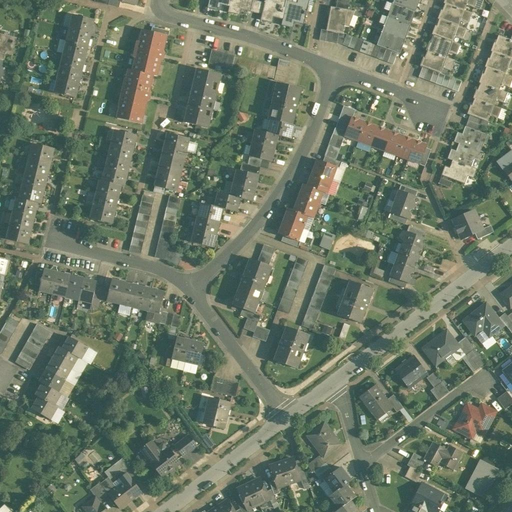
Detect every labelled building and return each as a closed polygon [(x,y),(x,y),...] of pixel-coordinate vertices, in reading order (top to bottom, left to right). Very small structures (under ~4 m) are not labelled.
[(209,0),(208,8),(219,10),(220,3),(230,6),(231,0),(209,0)] [(231,0),(230,6),(228,12),(240,15),(242,8),(250,10),(253,0),(252,0),(231,0)] [(259,2),(253,0),(250,10),(250,12),(256,13),(259,2)] [(265,0),(265,3),(262,15),(261,20),(272,23),(273,16),(283,18),(287,2),(287,0),(265,0)] [(297,0),(297,4),(287,2),(283,18),(282,25),(292,28),(294,20),(303,23),(302,24),(303,24),(308,0),(297,0)] [(419,0),(394,0),(393,3),(415,11),(419,0)] [(445,0),(444,3),(446,4),(464,11),(464,10),(466,5),(474,8),(477,0),(445,0)] [(265,3),(259,2),(256,13),(262,15),(265,3)] [(415,11),(393,3),(388,17),(410,26),(415,11)] [(464,11),(446,4),(443,11),(441,11),(438,19),(440,20),(440,19),(459,26),(461,20),(469,23),(472,13),(464,10),(464,11)] [(336,8),(331,7),(327,30),(333,32),(339,33),(343,34),(345,26),(349,27),(355,12),(348,10),(336,8)] [(64,27),(70,28),(73,15),(67,14),(64,27)] [(94,20),(73,15),(70,28),(91,33),(94,20)] [(410,26),(388,17),(382,31),(405,40),(410,26)] [(459,26),(440,19),(440,20),(437,27),(435,26),(432,35),(434,35),(453,42),(455,36),(463,39),(466,29),(459,26)] [(170,31),(152,27),(151,32),(167,36),(169,36),(170,31)] [(91,33),(70,28),(67,41),(88,46),(91,33)] [(151,32),(143,30),(140,42),(138,42),(134,58),(136,58),(133,71),(153,76),(157,77),(161,59),(163,59),(164,54),(163,53),(167,36),(151,32)] [(327,30),(321,30),(319,41),(331,43),(333,32),(327,30)] [(405,40),(382,31),(377,46),(392,51),(398,53),(400,54),(405,40)] [(5,35),(0,34),(0,59),(4,60),(5,52),(12,54),(16,38),(15,38),(15,41),(4,38),(5,35)] [(347,34),(343,45),(348,47),(352,36),(347,34)] [(453,42),(434,35),(431,42),(430,42),(426,50),(428,51),(447,58),(449,52),(457,55),(461,45),(453,42)] [(358,39),(352,36),(348,47),(354,49),(358,39)] [(511,40),(510,40),(499,36),(496,44),(494,43),(491,52),(493,52),(511,59),(511,57),(511,40)] [(363,41),(358,38),(354,50),(359,52),(363,41)] [(88,46),(67,41),(64,54),(85,59),(88,46)] [(369,43),(364,41),(360,52),(365,54),(369,43)] [(375,45),(369,43),(365,54),(371,56),(375,45)] [(375,45),(371,56),(376,58),(381,47),(377,46),(375,45)] [(386,49),(381,47),(376,58),(382,60),(386,49)] [(392,51),(386,49),(382,60),(388,62),(392,51)] [(212,50),(208,63),(214,65),(218,51),(212,50)] [(223,53),(218,51),(214,65),(220,66),(223,53)] [(392,51),(388,62),(393,64),(398,53),(392,51)] [(447,58),(428,51),(425,58),(424,58),(420,66),(422,67),(428,69),(434,71),(439,73),(441,74),(443,68),(451,71),(455,61),(447,58)] [(511,59),(493,52),(490,59),(488,58),(485,67),(487,68),(506,75),(506,74),(508,69),(511,70),(511,58),(511,59)] [(229,54),(223,53),(220,66),(226,68),(229,54)] [(85,59),(64,54),(61,67),(82,72),(85,59)] [(235,55),(229,54),(226,68),(232,69),(234,57),(235,55)] [(275,67),(234,57),(232,69),(273,79),(275,67)] [(82,72),(61,67),(58,80),(79,85),(82,72)] [(422,67),(419,77),(424,79),(428,69),(422,67)] [(484,75),(483,74),(479,83),(481,83),(500,90),(502,84),(510,87),(511,81),(511,76),(506,74),(506,75),(487,68),(484,75)] [(190,96),(215,101),(218,89),(220,90),(222,89),(223,83),(222,82),(220,81),(222,75),(197,69),(190,96)] [(434,71),(428,69),(424,79),(430,82),(434,71)] [(133,71),(129,70),(127,80),(126,80),(120,104),(121,104),(118,119),(141,124),(147,99),(149,100),(151,94),(149,93),(153,76),(133,71)] [(439,73),(434,71),(430,82),(435,84),(439,73)] [(441,74),(439,73),(435,84),(441,86),(445,75),(441,74)] [(450,77),(445,75),(441,86),(447,88),(450,77)] [(456,79),(451,77),(450,77),(447,88),(452,90),(456,79)] [(462,82),(456,79),(452,90),(458,92),(462,82)] [(79,85),(58,80),(54,93),(76,98),(79,85)] [(277,83),(269,120),(271,120),(292,125),(300,88),(277,83)] [(481,83),(478,90),(477,90),(473,99),(475,99),(494,106),(496,100),(504,103),(508,93),(500,90),(481,83)] [(215,101),(190,96),(184,122),(209,128),(215,101)] [(494,106),(475,99),(472,106),(471,106),(468,114),(470,115),(488,122),(490,116),(498,119),(502,109),(494,106)] [(356,110),(344,106),(342,112),(353,116),(356,110)] [(354,116),(365,119),(367,113),(356,109),(354,116)] [(353,116),(342,112),(340,117),(351,121),(352,117),(353,118),(353,116)] [(488,122),(470,115),(468,121),(478,125),(480,126),(487,128),(489,122),(488,122)] [(351,121),(340,117),(338,123),(349,127),(351,121)] [(353,118),(352,117),(351,121),(349,127),(347,132),(346,132),(345,136),(358,141),(365,122),(353,118)] [(271,120),(268,133),(277,136),(290,139),(293,125),(292,125),(271,120)] [(478,125),(468,121),(466,127),(478,131),(480,126),(478,125)] [(379,127),(365,122),(358,141),(372,146),(379,127)] [(349,127),(338,123),(335,128),(346,132),(347,132),(349,127)] [(392,132),(379,127),(372,146),(385,151),(392,132)] [(466,127),(465,127),(462,135),(458,133),(454,142),(459,144),(461,144),(478,150),(481,143),(486,145),(489,136),(478,131),(466,127)] [(335,128),(333,134),(344,138),(345,136),(346,132),(335,128)] [(137,136),(115,130),(112,143),(133,149),(137,136)] [(268,133),(256,130),(252,143),(274,149),(277,136),(268,133)] [(405,137),(392,132),(385,151),(398,156),(405,137)] [(189,139),(168,133),(164,147),(186,152),(189,139)] [(344,138),(333,134),(331,139),(342,143),(344,138)] [(415,141),(405,137),(398,156),(408,160),(415,141)] [(189,139),(186,152),(192,154),(196,140),(189,139)] [(342,143),(331,139),(329,145),(340,149),(342,143)] [(426,145),(415,141),(408,160),(419,164),(425,148),(426,145)] [(133,149),(112,143),(109,156),(130,161),(133,149)] [(274,149),(252,143),(252,146),(246,145),(244,154),(250,155),(249,157),(250,157),(262,160),(271,162),(274,149)] [(54,149),(33,144),(29,158),(51,163),(54,149)] [(478,150),(461,144),(459,144),(456,151),(452,149),(448,159),(453,161),(455,161),(471,167),(474,159),(480,161),(483,152),(478,150)] [(340,149),(329,145),(327,151),(338,155),(340,149)] [(186,152),(164,147),(161,160),(183,165),(186,152)] [(425,148),(419,164),(418,164),(425,167),(431,150),(425,148)] [(338,155),(327,151),(324,156),(325,157),(325,156),(336,160),(338,155)] [(504,170),(511,163),(511,153),(511,152),(498,162),(504,170)] [(130,161),(109,156),(106,169),(127,174),(130,161)] [(336,160),(325,156),(325,157),(323,162),(336,167),(340,169),(342,163),(336,160)] [(262,160),(250,157),(248,164),(261,167),(262,160)] [(51,163),(29,158),(26,171),(48,177),(51,163)] [(183,165),(161,160),(158,173),(180,178),(183,165)] [(323,162),(318,160),(313,173),(332,180),(336,167),(323,162)] [(419,164),(408,160),(406,164),(417,168),(418,164),(419,164)] [(471,167),(455,161),(453,161),(450,168),(445,166),(442,176),(465,184),(468,176),(474,178),(477,169),(471,167)] [(248,164),(242,163),(240,171),(259,175),(261,167),(248,164)] [(127,174),(106,169),(103,181),(121,186),(124,187),(127,174)] [(240,171),(236,170),(233,183),(256,188),(259,175),(240,171)] [(48,177),(26,171),(23,185),(44,190),(48,177)] [(180,178),(158,173),(155,186),(176,191),(180,178)] [(332,180),(313,173),(308,186),(323,192),(327,194),(332,180)] [(368,180),(376,184),(379,177),(371,174),(368,180)] [(452,182),(441,178),(439,184),(450,188),(452,182)] [(103,181),(100,181),(97,193),(118,199),(121,186),(103,181)] [(231,193),(233,183),(226,181),(224,191),(231,193)] [(256,188),(233,183),(231,193),(230,196),(240,199),(252,202),(256,188)] [(44,190),(23,185),(20,199),(38,203),(41,204),(44,190)] [(323,192),(308,186),(304,185),(299,198),(318,205),(323,192)] [(417,191),(401,185),(399,190),(416,197),(417,191)] [(416,197),(399,190),(395,202),(413,209),(418,197),(416,197)] [(118,199),(97,193),(94,206),(115,211),(118,199)] [(227,195),(218,193),(215,207),(223,209),(237,212),(240,199),(230,196),(227,195)] [(155,199),(143,196),(141,202),(153,204),(155,199)] [(181,199),(170,196),(168,202),(180,205),(181,199)] [(20,199),(17,198),(13,212),(35,217),(38,203),(20,199)] [(318,205),(299,198),(294,211),(307,216),(313,218),(318,205)] [(153,204),(141,202),(140,207),(152,210),(153,204)] [(180,205),(168,202),(167,208),(178,211),(180,205)] [(413,209),(395,202),(391,213),(407,219),(409,220),(413,209)] [(215,207),(201,203),(198,217),(219,222),(223,209),(215,207)] [(115,211),(94,206),(90,219),(112,224),(115,211)] [(152,210),(140,207),(139,213),(150,216),(152,210)] [(307,216),(294,211),(289,209),(284,222),(303,229),(307,216)] [(474,211),(453,221),(456,227),(455,227),(458,234),(459,234),(461,239),(475,233),(483,230),(483,229),(474,211)] [(35,217),(13,212),(10,226),(31,231),(35,217)] [(150,216),(139,213),(137,220),(149,222),(150,216)] [(407,219),(391,213),(389,218),(405,224),(407,219)] [(177,216),(165,214),(164,219),(176,222),(177,216)] [(219,222),(198,217),(195,229),(216,235),(219,222)] [(176,222),(164,219),(162,226),(174,228),(176,222)] [(149,222),(137,220),(136,226),(147,229),(149,222)] [(303,229),(284,222),(279,234),(283,236),(298,241),(300,242),(304,243),(309,231),(303,229)] [(31,231),(10,226),(7,240),(16,242),(28,245),(31,231)] [(147,229),(136,226),(134,232),(146,235),(147,229)] [(174,228),(162,226),(161,232),(173,235),(174,228)] [(426,232),(409,226),(407,232),(424,238),(426,232)] [(483,230),(475,233),(477,240),(494,232),(491,226),(483,229),(483,230)] [(216,235),(195,229),(192,243),(213,248),(216,235)] [(365,229),(362,236),(372,240),(374,236),(371,235),(372,232),(365,229)] [(146,235),(134,232),(132,238),(144,241),(146,235)] [(173,235),(161,232),(159,238),(171,241),(173,235)] [(424,238),(407,232),(403,243),(422,250),(426,239),(424,238)] [(298,241),(283,236),(281,241),(298,248),(300,242),(298,241)] [(7,240),(1,238),(0,242),(0,244),(15,248),(16,242),(7,240)] [(144,241),(132,238),(131,245),(143,248),(144,241)] [(171,241),(159,238),(158,245),(170,247),(171,241)] [(321,247),(330,250),(333,241),(325,238),(321,247)] [(422,250),(403,243),(399,254),(417,261),(422,250)] [(143,248),(131,245),(129,251),(141,254),(143,248)] [(170,247),(158,245),(156,251),(168,254),(169,248),(170,247)] [(275,249),(264,245),(262,250),(273,255),(275,249)] [(169,248),(168,254),(166,260),(178,266),(184,255),(169,248)] [(273,255),(262,250),(260,256),(271,260),(273,255)] [(168,254),(156,251),(155,257),(166,260),(168,254)] [(193,259),(198,262),(203,254),(198,251),(193,259)] [(392,251),(389,261),(395,263),(398,253),(392,251)] [(399,254),(394,266),(413,273),(417,261),(399,254)] [(271,260),(260,256),(258,262),(269,266),(271,260)] [(309,261),(297,257),(295,263),(306,267),(309,261)] [(9,261),(0,258),(0,274),(4,275),(6,276),(9,261)] [(250,259),(237,294),(259,303),(272,267),(269,266),(258,262),(250,259)] [(306,267),(295,263),(293,269),(304,273),(306,267)] [(335,269),(324,265),(322,271),(333,275),(335,269)] [(394,266),(390,277),(407,283),(409,284),(413,273),(394,266)] [(304,273),(293,269),(291,275),(302,279),(304,273)] [(58,273),(45,270),(44,274),(41,286),(40,291),(53,294),(58,273)] [(333,275),(322,271),(320,277),(331,281),(333,275)] [(44,274),(37,272),(34,285),(41,286),(44,274)] [(71,276),(58,273),(53,294),(66,297),(71,276)] [(302,279),(291,275),(289,280),(300,285),(302,279)] [(84,279),(71,276),(66,297),(79,300),(84,279)] [(331,281),(320,277),(318,283),(328,287),(331,281)] [(407,283),(390,277),(388,282),(405,288),(407,283)] [(97,282),(84,279),(79,300),(92,304),(96,286),(97,282)] [(125,283),(112,280),(110,289),(107,302),(108,302),(120,305),(125,283)] [(300,285),(289,280),(287,286),(298,290),(300,285)] [(374,290),(350,281),(337,315),(361,324),(374,290)] [(138,286),(125,283),(120,305),(133,308),(138,286)] [(318,283),(317,283),(315,289),(326,293),(329,287),(328,287),(318,283)] [(103,288),(96,286),(93,299),(100,300),(103,288)] [(151,289),(138,286),(133,308),(146,311),(151,289)] [(298,290),(287,286),(284,292),(296,296),(298,290)] [(511,286),(501,295),(511,308),(511,306),(511,286)] [(110,289),(103,288),(100,300),(100,301),(108,302),(107,302),(110,289)] [(164,292),(151,289),(146,311),(148,311),(147,317),(149,318),(149,320),(156,322),(158,320),(160,320),(162,311),(160,311),(164,292)] [(326,293),(315,289),(313,295),(324,300),(326,293)] [(296,296),(284,292),(282,298),(293,302),(296,296)] [(259,303),(237,294),(233,305),(243,309),(255,314),(255,313),(259,303)] [(324,300),(313,295),(311,302),(322,306),(324,300)] [(293,302),(282,298),(280,304),(291,308),(293,302)] [(100,300),(93,299),(92,304),(90,310),(93,311),(96,310),(98,308),(100,301),(100,300)] [(322,306),(311,302),(309,308),(319,312),(322,306)] [(291,308),(280,304),(278,310),(289,314),(291,308)] [(503,326),(486,304),(464,321),(475,335),(485,328),(491,336),(503,326)] [(319,312),(309,308),(306,314),(317,318),(319,312)] [(255,314),(243,309),(240,315),(247,318),(258,322),(261,315),(255,313),(255,314)] [(168,313),(162,311),(160,320),(159,323),(165,325),(168,313)] [(23,318),(12,312),(9,317),(20,323),(23,318)] [(174,314),(168,313),(165,325),(171,326),(174,314)] [(511,322),(507,316),(505,313),(499,317),(511,334),(511,322)] [(181,316),(174,314),(171,326),(178,328),(181,316)] [(317,318),(306,314),(304,320),(315,324),(317,318)] [(20,323),(9,317),(6,323),(17,328),(20,323)] [(258,322),(247,318),(243,329),(254,333),(257,326),(258,322)] [(304,320),(301,326),(313,330),(315,324),(304,320)] [(17,328),(6,323),(3,328),(14,334),(17,328)] [(51,332),(37,324),(33,331),(47,339),(51,332)] [(178,328),(171,326),(168,340),(176,343),(177,338),(178,328)] [(263,328),(257,326),(254,333),(253,337),(259,339),(263,328)] [(310,335),(286,326),(274,360),(298,369),(310,335)] [(14,334),(3,328),(0,333),(11,339),(14,334)] [(270,331),(263,328),(259,339),(266,342),(270,331)] [(485,328),(475,335),(482,344),(492,337),(491,336),(485,328)] [(47,339),(33,331),(30,336),(44,344),(47,339)] [(447,331),(423,349),(436,365),(451,354),(460,347),(457,344),(447,331)] [(11,339),(0,333),(0,339),(8,344),(11,339)] [(44,344),(30,336),(27,342),(41,350),(44,344)] [(88,348),(70,337),(63,349),(78,358),(81,359),(88,348)] [(190,341),(177,338),(176,343),(172,359),(185,362),(190,341)] [(466,338),(457,344),(460,347),(451,354),(457,362),(462,358),(465,356),(474,349),(466,338)] [(204,344),(190,341),(185,362),(184,369),(193,371),(197,370),(198,365),(199,365),(204,344)] [(41,350),(27,342),(24,347),(38,355),(41,350)] [(38,355),(24,347),(21,352),(35,360),(38,355)] [(63,349),(60,347),(53,359),(71,369),(78,358),(63,349)] [(474,349),(465,356),(462,358),(473,373),(485,363),(474,349)] [(35,360),(21,352),(18,357),(32,365),(35,360)] [(414,356),(395,371),(409,388),(427,374),(414,356)] [(32,365),(18,357),(15,362),(29,370),(32,365)] [(71,369),(53,359),(47,370),(65,381),(71,369)] [(511,364),(503,371),(511,382),(511,364)] [(65,381),(47,370),(40,382),(43,384),(58,392),(65,381)] [(442,383),(434,373),(426,378),(434,388),(434,389),(442,383)] [(227,380),(214,377),(210,391),(223,394),(227,380)] [(232,381),(227,380),(223,394),(229,396),(232,381)] [(239,383),(232,381),(229,396),(236,397),(239,383)] [(442,383),(434,389),(434,388),(430,391),(438,401),(449,392),(442,383)] [(58,392),(43,384),(36,395),(39,397),(54,406),(61,394),(58,392)] [(387,400),(376,385),(360,398),(377,420),(378,419),(377,417),(384,411),(386,413),(393,408),(387,400)] [(511,398),(507,392),(497,399),(505,410),(511,404),(511,398)] [(403,408),(393,395),(387,400),(393,408),(397,413),(403,408)] [(231,401),(210,396),(206,411),(228,416),(231,401)] [(54,406),(39,397),(32,409),(39,413),(51,420),(57,408),(54,406)] [(478,412),(467,406),(455,429),(470,437),(473,430),(483,435),(495,412),(482,405),(478,412)] [(39,413),(32,409),(29,406),(26,412),(36,418),(39,413)] [(228,416),(206,411),(203,423),(225,428),(228,416)] [(445,430),(450,420),(442,416),(437,426),(445,430)] [(340,445),(324,424),(308,436),(324,457),(340,445)] [(189,435),(175,446),(176,449),(182,456),(183,457),(198,446),(189,435)] [(151,442),(141,449),(151,462),(161,454),(157,449),(151,442)] [(447,450),(433,442),(424,459),(424,460),(437,467),(439,463),(453,470),(463,453),(449,445),(447,450)] [(164,444),(157,449),(161,454),(168,449),(164,444)] [(161,454),(151,462),(162,477),(169,471),(170,472),(174,469),(173,468),(180,463),(178,460),(172,452),(169,449),(168,449),(161,454)] [(176,449),(172,452),(178,460),(182,456),(176,449)] [(424,459),(414,453),(411,459),(422,465),(424,460),(424,459)] [(321,458),(314,463),(313,461),(307,465),(313,473),(314,472),(325,464),(321,458)] [(293,459),(282,463),(289,484),(300,480),(298,472),(294,462),(293,459)] [(422,465),(411,459),(407,465),(408,466),(419,471),(422,465)] [(121,460),(114,465),(119,472),(124,469),(126,467),(121,460)] [(298,472),(303,470),(301,460),(294,462),(298,472)] [(482,461),(467,490),(483,498),(498,469),(482,461)] [(282,463),(270,467),(275,480),(278,488),(289,484),(282,463)] [(325,464),(314,472),(318,477),(330,468),(326,463),(325,464)] [(136,475),(129,465),(126,467),(124,469),(127,473),(130,478),(131,477),(131,478),(136,475)] [(419,471),(408,466),(402,477),(414,483),(420,472),(419,471)] [(330,468),(318,477),(322,483),(325,481),(324,480),(333,473),(330,468)] [(333,473),(324,480),(325,481),(334,493),(346,484),(351,481),(341,468),(333,473)] [(303,470),(298,472),(300,480),(302,485),(308,484),(303,470)] [(122,476),(120,479),(123,483),(130,478),(127,473),(122,476)] [(109,494),(109,495),(120,509),(142,492),(131,478),(131,477),(109,494)] [(260,479),(249,484),(258,504),(269,499),(266,492),(260,479)] [(275,480),(269,482),(274,495),(280,493),(278,488),(275,480)] [(105,489),(100,482),(95,486),(104,498),(109,495),(109,494),(105,489)] [(249,484),(238,490),(243,501),(248,510),(248,509),(258,504),(249,484)] [(334,493),(329,497),(339,510),(356,497),(346,484),(334,493)] [(437,511),(446,496),(423,484),(412,505),(409,511),(410,511),(437,511)] [(95,486),(90,490),(96,497),(100,502),(104,498),(95,486)] [(271,490),(266,492),(269,499),(272,505),(277,502),(271,490)] [(91,511),(89,511),(107,511),(100,502),(96,497),(86,504),(91,511)] [(339,510),(335,511),(359,511),(351,501),(356,497),(339,510)] [(234,511),(227,501),(217,508),(219,511),(234,511)] [(243,501),(238,504),(240,509),(241,511),(248,511),(248,509),(248,510),(243,501)]
